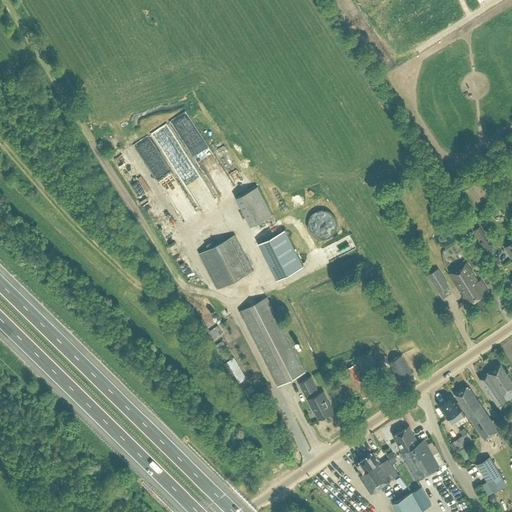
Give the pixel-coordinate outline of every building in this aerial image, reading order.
[(150,136),(139,145),(144,151),(155,143),(150,136)] [(500,179),(506,174),(501,168),(495,173),(500,179)] [(257,185),(236,195),(250,224),(271,213),(257,185)] [(303,203),(307,211),(329,199),(326,193),(327,193),(323,186),(303,197),(305,202),(303,203)] [(310,228),(312,232),(316,235),(320,237),(325,237),(329,236),(333,233),(336,230),(337,225),(337,219),(335,215),(331,211),(326,209),(321,209),(316,210),(312,214),(310,218),(309,223),(310,228)] [(487,236),(479,225),(471,231),(479,241),(485,237),(487,236)] [(284,229),(259,242),(277,278),(303,265),(284,229)] [(253,269),(234,233),(199,252),(218,287),(253,269)] [(493,250),(485,237),(479,241),(487,253),(493,250)] [(460,246),(464,252),(471,248),(467,242),(460,246)] [(465,261),(449,272),(460,289),(464,286),(467,292),(464,293),(469,302),(488,290),(481,279),(478,281),(465,261)] [(438,267),(427,274),(442,298),(451,292),(447,286),(449,284),(438,267)] [(277,385),(304,372),(305,371),(266,296),(239,309),(277,385)] [(288,315),(282,303),(276,306),(282,318),(288,315)] [(401,354),(388,361),(398,379),(411,371),(401,354)] [(355,362),(346,367),(363,397),(367,394),(368,396),(376,392),(366,374),(361,377),(357,370),(359,369),(355,362)] [(498,405),(502,402),(507,399),(504,395),(511,389),(511,379),(500,363),(479,377),(498,405)] [(298,381),(304,391),(307,398),(306,398),(310,407),(311,406),(318,419),(333,411),(322,390),(317,392),(315,387),(316,386),(310,375),(298,381)] [(457,402),(461,408),(463,406),(482,434),(485,432),(488,437),(497,430),(475,398),(476,398),(470,388),(469,388),(467,386),(455,394),(459,400),(457,402)] [(453,395),(438,405),(451,423),(464,414),(460,408),(461,408),(457,402),(453,395)] [(400,452),(412,473),(415,479),(440,466),(436,460),(424,439),(419,442),(408,424),(392,433),(403,451),(400,452)] [(449,443),(454,451),(472,440),(467,432),(449,443)] [(392,450),(387,453),(392,463),(398,460),(392,450)] [(387,458),(383,461),(381,462),(373,452),(370,454),(370,453),(356,463),(359,467),(355,471),(372,493),(392,478),(398,473),(387,458)] [(475,462),(487,481),(500,473),(488,454),(475,462)] [(348,475),(343,479),(346,484),(352,480),(348,475)] [(421,508),(431,503),(421,485),(412,491),(421,508)] [(392,502),(398,511),(423,511),(421,508),(412,491),(392,502)]
